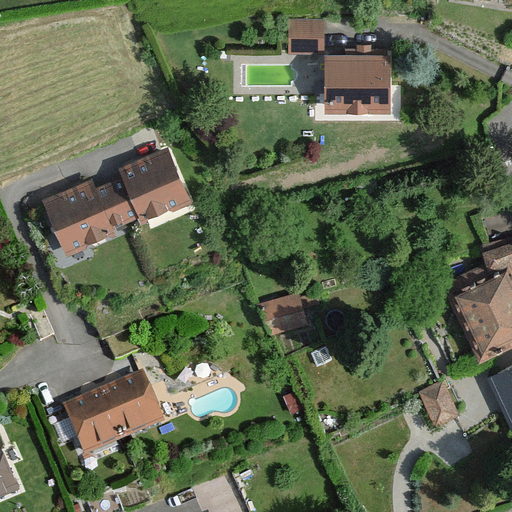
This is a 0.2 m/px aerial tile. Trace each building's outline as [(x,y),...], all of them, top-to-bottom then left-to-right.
[(320,55),(320,108),(387,108),(387,49),(328,49),(328,15),(283,15),(283,55),(320,55)] [(124,228),(189,202),(168,149),(103,175),(124,228)] [(59,253),(124,228),(103,175),(38,200),(59,253)] [(511,297),(496,262),(446,284),(478,356),(511,341),(511,297)] [(266,325),(303,323),(302,293),(265,295),(266,325)] [(511,362),(487,374),(511,425),(511,362)] [(123,439),(165,421),(143,372),(101,390),(123,439)] [(446,379),(420,390),(435,424),(460,413),(446,379)] [(81,457),(123,439),(101,390),(60,408),(81,457)] [(0,436),(0,493),(19,486),(0,436)]
